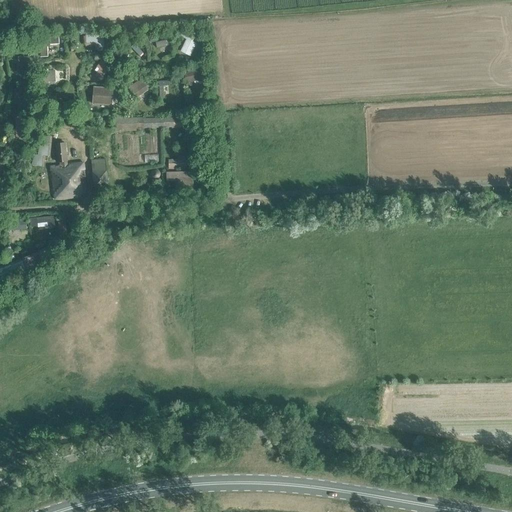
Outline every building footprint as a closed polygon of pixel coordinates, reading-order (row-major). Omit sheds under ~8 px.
[(5,35),(14,36),(16,36),(16,33),(21,33),(21,36),(29,37),(30,28),(6,26),(5,35)] [(84,36),(84,43),(95,43),(98,45),(98,50),(103,50),(103,35),(84,36)] [(132,43),(132,36),(124,36),(125,47),(129,47),(129,43),(132,43)] [(59,44),(59,37),(39,38),(40,57),(48,57),(47,46),(48,45),(59,44)] [(196,43),(186,38),(180,51),(190,56),(196,43)] [(155,42),(157,48),(172,44),(171,39),(155,42)] [(143,53),(134,43),(131,47),(140,56),(143,53)] [(28,65),(29,57),(19,57),(18,73),(32,73),(32,65),(28,65)] [(102,61),(98,65),(100,69),(95,76),(100,80),(109,66),(102,61)] [(198,66),(187,69),(188,73),(187,73),(190,86),(201,84),(200,79),(198,66)] [(56,81),(55,71),(47,71),(40,72),(41,82),(48,81),(56,81)] [(128,88),(134,97),(137,95),(138,96),(149,89),(142,78),(141,79),(140,77),(136,80),(137,82),(128,88)] [(169,81),(158,82),(159,98),(164,98),(163,86),(169,85),(169,81)] [(92,104),(112,105),(113,88),(94,87),(92,104)] [(29,99),(29,90),(19,89),(18,105),(29,106),(29,108),(33,108),(33,99),(29,99)] [(15,118),(16,137),(25,137),(25,131),(24,117),(15,118)] [(113,130),(144,128),(143,118),(112,120),(113,130)] [(55,144),(57,163),(60,162),(61,166),(50,168),(51,176),(52,176),(55,201),(77,198),(82,194),(87,194),(83,163),(69,165),(66,142),(55,144)] [(47,155),(47,146),(39,145),(39,154),(34,154),(33,164),(42,165),(43,154),(47,155)] [(95,193),(109,193),(105,162),(91,163),(95,193)] [(174,191),(193,190),(193,174),(166,174),(167,182),(174,182),(174,191)] [(55,226),(54,215),(37,218),(36,217),(30,218),(31,227),(38,226),(37,223),(47,222),(48,227),(55,226)] [(26,220),(8,222),(9,231),(26,229),(26,220)]
